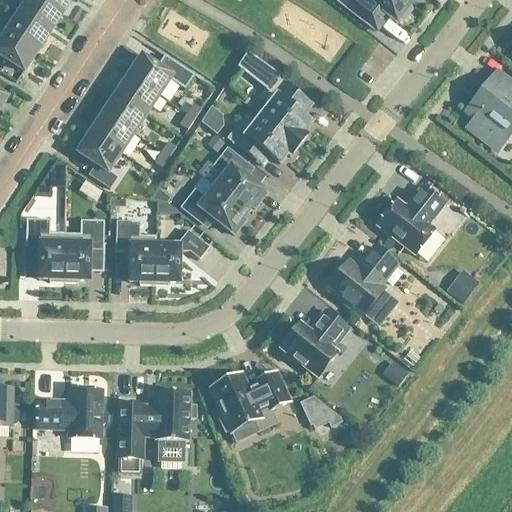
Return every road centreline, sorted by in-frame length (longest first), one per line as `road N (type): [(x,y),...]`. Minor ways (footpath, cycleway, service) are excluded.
road 1 (residential): [(474,0),(219,318),(191,329),(0,326)]
road 2 (residential): [(123,0),(0,177)]
